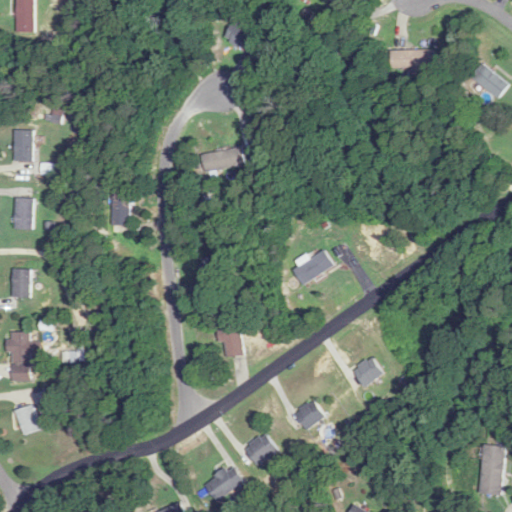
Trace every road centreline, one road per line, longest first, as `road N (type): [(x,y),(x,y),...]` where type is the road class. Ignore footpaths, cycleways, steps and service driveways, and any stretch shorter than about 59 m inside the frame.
road 1 (residential): [(511,200),(233,398),(154,445),(77,467),(16,511)]
road 2 (residential): [(199,419),(174,353),(165,157),(184,112),(215,89)]
